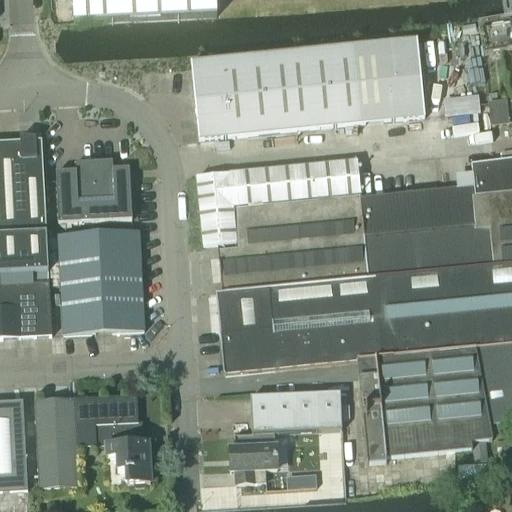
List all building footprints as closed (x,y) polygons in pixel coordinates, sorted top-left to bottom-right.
[(215,20),(214,0),(72,0),(74,26),(215,20)] [(511,0),(501,0),(505,16),(511,15),(511,0)] [(479,21),(477,21),(480,37),(483,56),(511,52),(511,51),(511,16),(505,18),(505,16),(479,21)] [(198,144),(362,128),(424,122),(417,44),(191,67),(198,144)] [(505,104),(488,106),(491,128),(508,126),(505,104)] [(41,144),(0,146),(0,277),(47,275),(41,144)] [(511,161),(471,167),(474,189),(331,204),(331,200),(359,198),(357,165),(196,179),(202,248),(238,245),(238,253),(216,255),(221,296),(439,274),(511,266),(511,161)] [(76,174),(55,175),(55,184),(57,228),(131,224),(129,181),(113,182),(112,172),(112,163),(75,165),(76,174)] [(139,235),(58,239),(63,339),(144,335),(139,235)] [(511,266),(439,274),(449,353),(511,347),(511,266)] [(356,363),(449,353),(439,274),(221,296),(215,297),(223,377),(356,364),(356,363)] [(47,275),(0,277),(0,287),(16,287),(31,286),(48,285),(47,275)] [(31,286),(34,341),(51,340),(48,285),(31,286)] [(18,341),(34,341),(31,286),(16,287),(18,341)] [(0,297),(2,342),(18,341),(16,287),(0,287),(0,297)] [(511,347),(449,353),(356,363),(356,364),(367,468),(386,466),(386,464),(385,462),(470,452),(470,455),(472,455),(471,446),(486,444),(492,443),(491,438),(509,435),(506,422),(511,420),(511,347)] [(316,397),(249,400),(250,424),(251,438),(318,435),(341,434),(339,396),(316,397)] [(89,402),(91,450),(106,449),(107,461),(117,461),(118,475),(125,474),(126,488),(133,488),(137,492),(144,492),(147,487),(150,487),(148,459),(152,458),(151,443),(135,444),(134,427),(139,427),(137,399),(89,402)] [(89,402),(34,404),(38,486),(39,496),(79,493),(76,451),(91,450),(89,402)] [(0,497),(27,496),(22,405),(0,406),(0,497)] [(273,437),(234,439),(234,452),(228,453),(229,476),(235,476),(236,489),(266,487),(265,474),(278,474),(276,450),(273,451),(273,437)] [(486,444),(471,446),(472,455),(473,466),(488,465),(486,444)] [(494,509),(508,511),(511,498),(511,486),(502,484),(500,490),(498,490),(494,509)]
